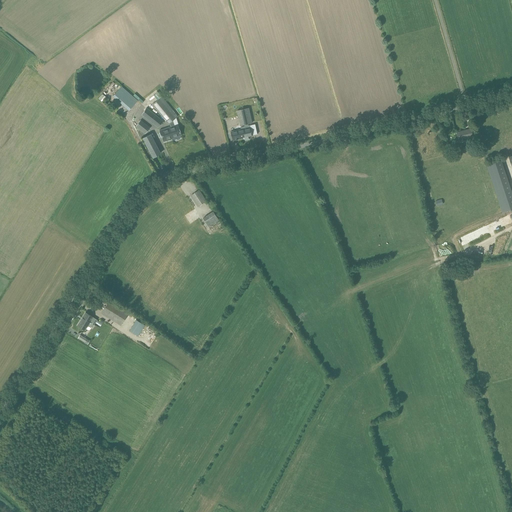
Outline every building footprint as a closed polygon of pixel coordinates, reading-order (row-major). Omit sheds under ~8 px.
[(121,86),(113,96),(129,111),(137,101),(121,86)] [(160,98),(152,105),(162,116),(168,124),(177,116),(173,110),(171,112),(160,98)] [(162,121),(146,108),(141,114),(158,127),(162,121)] [(241,129),(231,131),(231,132),(233,140),(238,139),(241,139),(241,138),(243,137),(249,136),(249,137),(250,137),(251,137),(252,136),(252,135),(252,134),(252,132),(251,129),(252,129),(252,131),(256,130),(256,127),(255,124),(252,125),(248,125),(248,124),(252,123),(249,108),(237,110),(238,116),(240,126),(244,125),(245,126),(242,127),(241,127),(241,129)] [(145,134),(149,127),(140,120),(135,126),(145,134)] [(181,135),(177,124),(159,130),(163,141),(181,135)] [(470,129),(457,132),(459,140),(472,137),(470,129)] [(153,157),(160,153),(150,134),(142,138),(153,157)] [(511,209),(511,192),(501,160),(487,165),(502,212),(511,209)] [(207,201),(199,190),(191,195),(198,207),(207,201)] [(209,227),(219,219),(213,211),(203,217),(209,227)] [(129,313),(109,301),(101,313),(121,325),(129,313)] [(85,312),(82,317),(89,321),(94,324),(97,319),(85,312)] [(94,324),(89,321),(82,317),(77,325),(84,330),(87,324),(92,327),(94,324)] [(144,325),(135,319),(128,330),(137,336),(144,325)]
